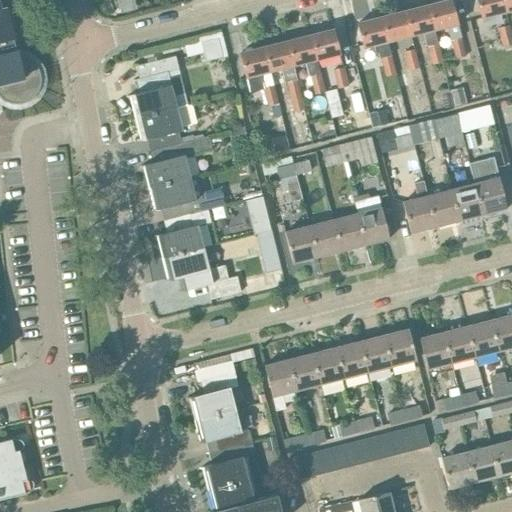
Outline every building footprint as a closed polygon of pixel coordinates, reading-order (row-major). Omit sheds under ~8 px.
[(456,59),(466,56),(458,24),(451,0),(448,0),(428,5),(434,30),(446,27),(450,41),(451,41),(456,59)] [(476,0),(481,17),(505,11),(501,0),(476,0)] [(511,0),(501,0),(505,11),(511,9),(511,0)] [(428,5),(404,11),(411,36),(422,33),(426,47),(427,47),(431,65),(442,62),(434,30),(428,5)] [(0,94),(2,96),(5,98),(8,100),(12,101),(15,101),(19,101),(23,100),(26,99),(30,97),(32,94),(35,91),(37,88),(38,84),(38,80),(38,77),(38,73),(37,69),(35,66),(32,63),(30,60),(26,58),(23,57),(19,56),(7,10),(7,8),(0,10),(0,94)] [(404,11),(381,17),(387,42),(388,41),(411,36),(404,11)] [(387,42),(381,17),(357,23),(363,48),(376,44),(380,58),(381,58),(385,77),(396,74),(388,41),(387,42)] [(497,28),(502,47),(511,44),(511,38),(509,25),(497,28)] [(316,60),(317,59),(340,54),(334,29),(310,35),(316,60)] [(287,41),(293,66),(306,62),(320,117),(331,114),(317,59),(316,60),(310,35),(287,41)] [(206,61),(223,57),(218,38),(200,43),(206,61)] [(287,41),(263,47),(269,72),(280,69),(295,123),(306,120),(293,66),(287,41)] [(269,72),(263,47),(239,53),(246,78),(269,72)] [(402,52),(412,87),(423,84),(414,49),(402,52)] [(139,117),(176,108),(187,106),(188,105),(178,70),(175,56),(135,66),(139,78),(132,80),(132,81),(136,80),(139,92),(126,96),(126,98),(134,96),(139,117)] [(343,67),(333,70),(338,89),(348,87),(343,67)] [(267,108),(278,104),(273,85),(262,88),(267,108)] [(450,94),(453,106),(466,103),(462,88),(449,91),(450,94)] [(444,109),(453,106),(449,91),(448,89),(441,91),(444,109)] [(335,92),(327,94),(329,105),(337,103),(335,92)] [(176,108),(139,117),(144,138),(137,140),(137,141),(166,134),(169,146),(181,143),(178,130),(181,130),(181,127),(192,125),(187,106),(176,108)] [(384,110),(369,114),(372,128),(387,124),(384,110)] [(467,111),(456,114),(461,133),(462,133),(472,130),(467,111)] [(452,143),(453,146),(464,143),(462,133),(461,133),(456,114),(440,118),(444,138),(445,138),(447,145),(452,143)] [(422,163),(434,160),(429,142),(439,139),(434,119),(408,125),(414,146),(417,145),(422,163)] [(285,126),(290,148),(301,145),(297,123),(285,126)] [(408,125),(392,129),(395,142),(397,150),(414,146),(408,125)] [(231,142),(247,138),(244,127),(228,131),(231,142)] [(152,186),(189,177),(184,156),(212,150),(208,136),(181,143),(169,146),(172,158),(139,166),(140,167),(147,166),(152,186)] [(279,137),(265,140),(269,155),(282,151),(279,137)] [(360,166),(377,162),(370,137),(338,145),(343,163),(358,159),(360,166)] [(326,168),(343,163),(338,145),(321,149),(326,168)] [(291,156),(262,163),(265,175),(277,172),(279,180),(281,179),(296,176),(293,164),(291,156)] [(506,208),(498,177),(493,157),(468,164),(473,183),(474,183),(482,215),(506,208)] [(296,176),(311,172),(308,160),(293,164),(296,176)] [(51,189),(69,188),(69,177),(50,177),(51,189)] [(207,210),(225,205),(223,196),(220,188),(199,193),(199,196),(194,197),(189,177),(152,186),(158,208),(150,209),(151,211),(180,204),(183,215),(207,209),(207,210)] [(410,233),(434,227),(426,195),(427,195),(423,181),(413,183),(417,197),(402,201),(410,233)] [(450,189),(458,221),(482,215),(474,183),(473,183),(450,189)] [(434,227),(458,221),(450,189),(427,195),(426,195),(434,227)] [(270,230),(265,208),(262,196),(245,200),(253,235),(270,230)] [(389,238),(384,219),(378,197),(367,200),(370,210),(356,213),(364,245),(389,238)] [(166,257),(203,247),(198,226),(210,222),(207,210),(207,209),(183,215),(186,228),(153,236),(153,237),(160,236),(166,257)] [(340,251),(364,245),(356,213),(332,219),(340,251)] [(316,257),(340,251),(332,219),(308,225),(316,257)] [(292,263),(316,257),(308,225),(284,231),(292,263)] [(240,292),(236,276),(228,278),(224,265),(208,269),(203,247),(166,257),(171,278),(164,279),(164,281),(178,277),(181,289),(178,290),(179,292),(207,285),(210,299),(240,292)] [(511,314),(491,319),(499,350),(511,347),(511,314)] [(491,319),(467,326),(475,357),(499,350),(491,319)] [(467,326),(443,332),(451,363),(475,357),(467,326)] [(392,366),(416,359),(408,328),(384,335),(392,366)] [(419,338),(424,357),(427,369),(451,363),(443,332),(419,338)] [(360,341),(368,372),(392,366),(384,335),(360,341)] [(336,347),(344,378),(368,372),(360,341),(336,347)] [(313,353),(321,384),(344,378),(336,347),(313,353)] [(289,359),(297,390),(321,384),(313,353),(289,359)] [(275,410),(284,408),(287,407),(283,393),(297,390),(289,359),(264,365),(275,410)] [(230,388),(237,386),(231,361),(197,369),(203,393),(185,398),(186,400),(193,398),(198,418),(235,409),(230,388)] [(459,395),(462,407),(479,403),(473,382),(458,387),(461,395),(459,395)] [(494,399),(510,395),(507,383),(490,387),(494,399)] [(434,402),(437,413),(462,407),(459,395),(457,388),(448,390),(450,398),(434,402)] [(481,409),(484,419),(508,413),(506,403),(481,409)] [(402,410),(405,421),(422,417),(419,405),(402,410)] [(215,438),(218,450),(251,442),(248,429),(240,431),(235,409),(198,418),(203,440),(196,441),(197,443),(215,438)] [(460,425),(484,419),(481,409),(457,415),(460,425)] [(405,421),(402,410),(385,414),(388,425),(405,421)] [(444,429),(460,425),(457,415),(441,419),(444,429)] [(371,417),(356,420),(359,433),(374,429),(371,417)] [(330,426),(333,440),(359,433),(356,420),(330,426)] [(411,427),(417,449),(429,446),(423,423),(411,427)] [(406,452),(417,449),(411,427),(400,429),(406,452)] [(400,429),(389,432),(394,455),(406,452),(400,429)] [(325,441),(323,430),(308,433),(311,445),(325,441)] [(377,435),(383,458),(394,455),(389,432),(377,435)] [(284,445),(285,452),(311,445),(308,433),(290,437),(291,443),(284,445)] [(366,438),(372,461),(383,458),(377,435),(366,438)] [(361,464),(372,461),(366,438),(355,441),(361,464)] [(0,499),(25,493),(22,481),(27,480),(19,450),(14,451),(11,439),(0,441),(0,499)] [(511,439),(492,445),(500,475),(511,471),(511,439)] [(355,441),(344,444),(349,467),(361,464),(355,441)] [(281,511),(277,495),(254,501),(243,458),(255,455),(251,442),(218,450),(221,462),(199,468),(199,469),(206,468),(217,510),(207,511),(281,511)] [(332,446),(338,470),(349,467),(344,444),(332,446)] [(475,482),(498,476),(500,475),(492,445),(467,452),(475,482)] [(332,446),(321,449),(327,473),(338,470),(332,446)] [(316,475),(327,473),(321,449),(310,452),(316,475)] [(310,452),(299,455),(304,478),(316,475),(310,452)] [(449,488),(475,482),(467,452),(441,458),(449,488)] [(299,455),(287,458),(293,481),(304,478),(299,455)] [(393,511),(388,492),(358,499),(361,511),(393,511)]
